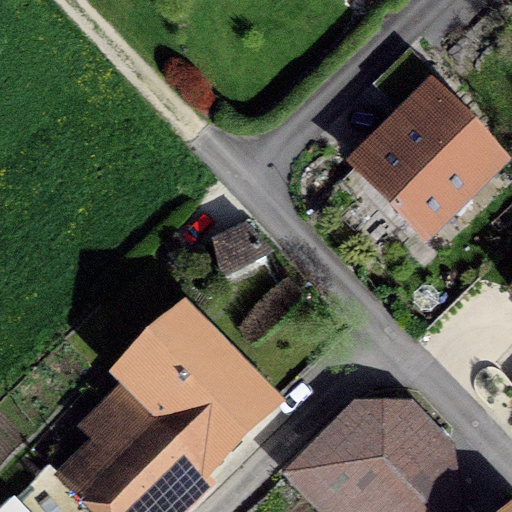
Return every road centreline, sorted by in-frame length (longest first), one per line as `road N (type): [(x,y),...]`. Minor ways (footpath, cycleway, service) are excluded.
road 1 (residential): [(511,483),(380,352),(260,186)]
road 2 (residential): [(260,186),(456,0)]
road 3 (track): [(216,511),(380,352)]
road 4 (track): [(186,121),(73,0)]
